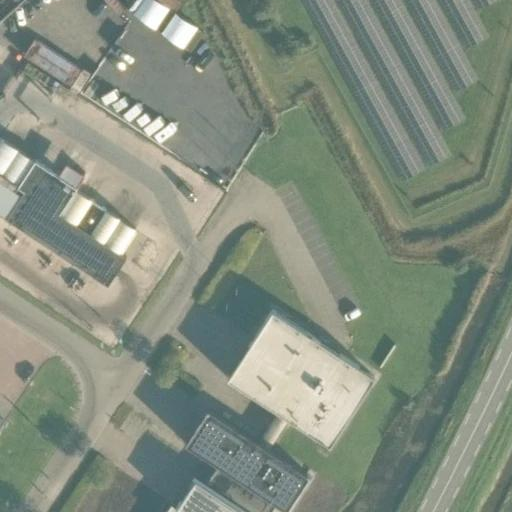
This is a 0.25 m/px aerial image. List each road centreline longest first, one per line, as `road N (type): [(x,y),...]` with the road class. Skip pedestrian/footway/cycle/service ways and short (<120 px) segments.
road 1 (unknown): [(197,266),(165,197),(137,166),(54,110),(27,101),(0,109)]
road 2 (unclassified): [(120,382),(242,197)]
road 3 (tertiary): [(431,511),(511,353)]
road 4 (unknown): [(0,265),(91,317),(121,307),(119,282)]
road 5 (unclassified): [(35,511),(120,382)]
road 6 (unclassified): [(120,382),(0,301)]
